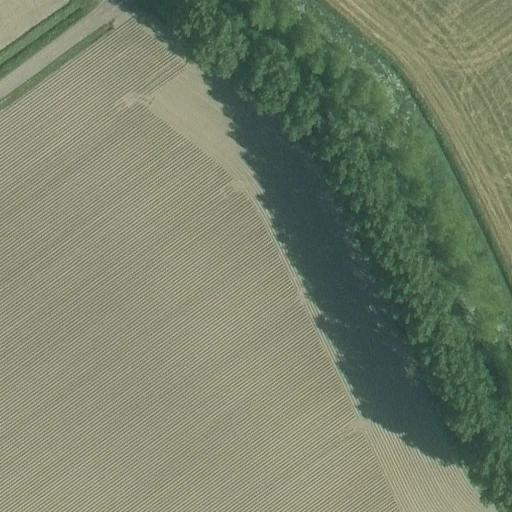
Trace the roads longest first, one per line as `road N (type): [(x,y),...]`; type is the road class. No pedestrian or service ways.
road 1 (track): [(172,0),(284,86),(325,130),(485,449),(511,474)]
road 2 (unclassified): [(0,91),(121,0)]
